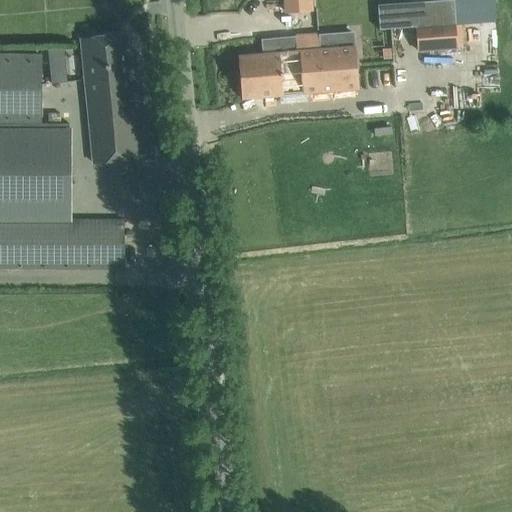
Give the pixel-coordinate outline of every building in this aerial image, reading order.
[(310,0),(285,0),(286,12),(312,10),(310,0)] [(494,0),(442,0),(390,4),(392,28),(496,20),(494,0)] [(390,4),(378,5),(380,30),(392,28),(390,4)] [(416,27),(418,51),(458,48),(456,24),(416,27)] [(81,39),(94,163),(137,159),(132,110),(136,109),(128,34),(81,39)] [(262,55),(239,57),(242,98),(359,89),(356,47),(320,50),(319,34),(296,36),(297,51),(262,55)] [(64,49),(48,50),(51,84),(67,83),(64,49)] [(41,56),(0,55),(0,124),(41,125),(41,56)] [(0,219),(68,219),(67,125),(41,125),(0,124),(0,219)] [(124,220),(68,219),(0,219),(0,268),(124,269),(124,220)]
